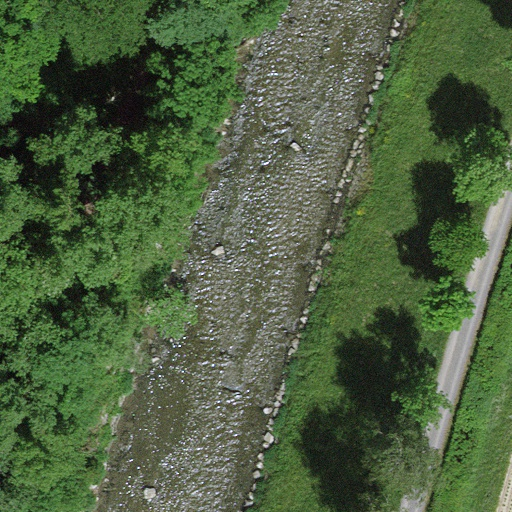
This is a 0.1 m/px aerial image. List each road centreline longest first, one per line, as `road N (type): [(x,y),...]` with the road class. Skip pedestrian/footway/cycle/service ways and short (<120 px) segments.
road 1 (track): [(170,0),(0,472)]
road 2 (track): [(408,511),(511,190)]
